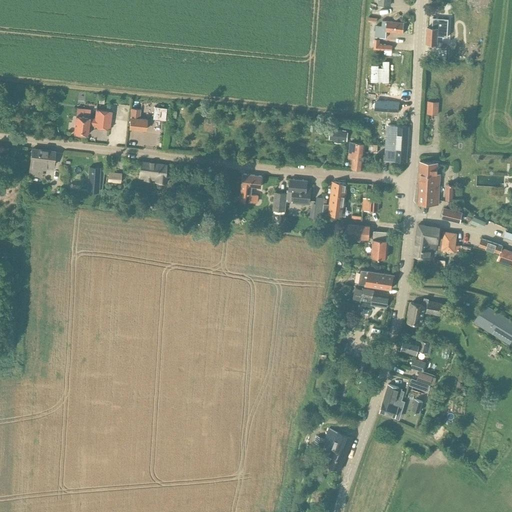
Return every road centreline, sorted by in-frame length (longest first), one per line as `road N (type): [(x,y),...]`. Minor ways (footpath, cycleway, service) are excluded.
road 1 (unclassified): [(412,182),(0,139)]
road 2 (tertiary): [(337,511),(399,323),(409,215)]
road 3 (tertiary): [(412,182),(422,0)]
